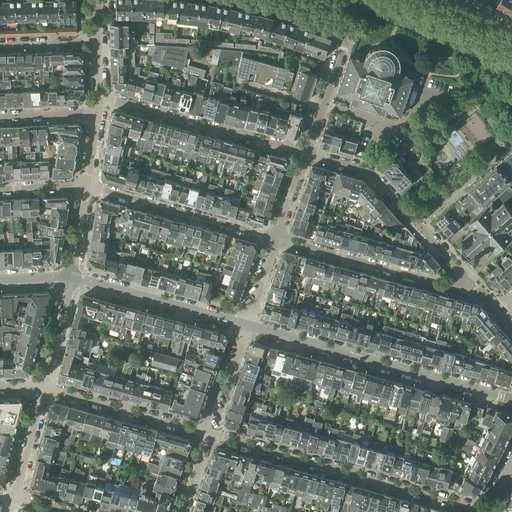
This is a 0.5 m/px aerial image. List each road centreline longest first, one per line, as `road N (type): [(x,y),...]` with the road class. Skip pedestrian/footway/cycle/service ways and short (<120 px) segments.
road 1 (residential): [(208,434),(479,511)]
road 2 (residential): [(511,400),(247,327)]
road 3 (residential): [(303,153),(115,101),(97,105)]
road 4 (residential): [(303,153),(369,172),(462,275)]
road 5 (residential): [(276,238),(86,187)]
road 6 (residential): [(462,275),(441,286),(276,238)]
road 7 (residential): [(247,327),(71,276)]
road 8 (residential): [(42,388),(203,432)]
road 9 (residential): [(303,153),(343,28)]
